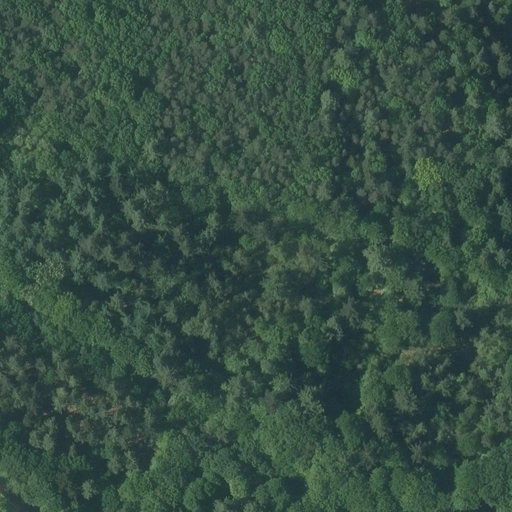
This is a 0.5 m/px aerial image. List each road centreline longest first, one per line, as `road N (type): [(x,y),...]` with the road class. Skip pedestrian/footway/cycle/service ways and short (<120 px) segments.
road 1 (track): [(511,299),(0,131)]
road 2 (secondary): [(209,424),(0,290)]
road 3 (track): [(359,0),(288,226)]
road 4 (track): [(193,0),(121,171)]
road 5 (secondary): [(348,511),(209,424)]
